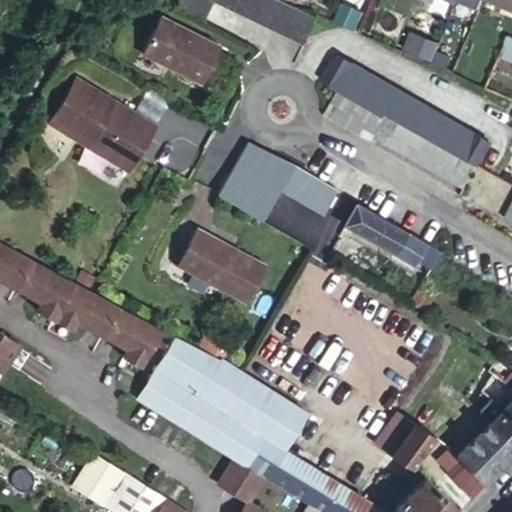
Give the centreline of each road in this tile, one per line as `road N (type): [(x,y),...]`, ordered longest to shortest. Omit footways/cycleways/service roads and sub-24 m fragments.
road 1 (residential): [(511,254),(284,108)]
road 2 (track): [(69,0),(0,126)]
